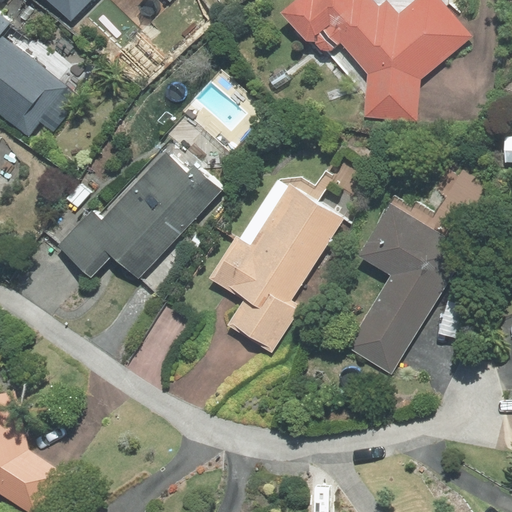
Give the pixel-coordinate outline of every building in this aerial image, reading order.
[(54,0),(73,19),(91,0),(54,0)] [(424,80),(478,35),(446,0),(415,0),(403,11),(392,0),(390,0),(386,4),(382,0),(301,0),(291,10),(331,54),(344,42),(371,73),(369,118),(421,121),(424,80)] [(22,22),(0,3),(0,111),(35,140),(77,89),(12,35),(22,22)] [(139,276),(228,188),(214,174),(232,156),(194,119),(102,211),(99,207),(62,243),(95,276),(117,254),(139,276)] [(285,176),(219,278),(248,297),(232,321),(276,350),(306,305),(296,299),(349,218),(285,176)] [(474,250),(393,198),(358,252),(397,277),(352,347),(395,374),(474,250)] [(32,448),(21,388),(0,391),(0,492),(2,492),(43,511),(65,471),(32,448)]
